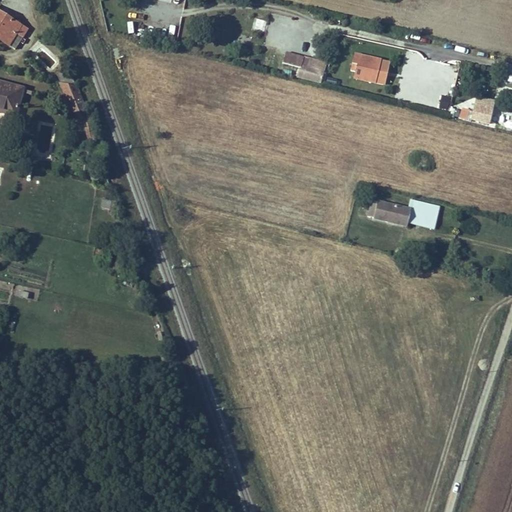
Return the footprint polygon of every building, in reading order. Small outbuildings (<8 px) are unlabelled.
[(0,33),(0,34),(0,37),(16,48),(26,33),(18,28),(21,24),(0,10),(0,33)] [(265,20),(257,17),(253,29),(262,32),(265,20)] [(156,20),(155,26),(168,28),(169,22),(156,20)] [(18,28),(26,33),(29,29),(21,24),(18,28)] [(270,43),(269,49),(281,51),(282,45),(270,43)] [(318,63),(319,60),(305,56),(304,57),(286,52),(283,63),(299,68),(297,77),(321,83),(326,65),(318,63)] [(376,83),(382,58),(355,52),(351,69),(356,70),(354,78),(376,83)] [(326,65),(328,58),(320,55),(319,60),(318,63),(326,65)] [(0,110),(17,115),(24,86),(0,79),(0,110)] [(81,113),(70,83),(56,79),(69,117),(81,113)] [(475,103),(471,118),(489,123),(493,108),(475,103)] [(470,109),(463,107),(460,117),(467,119),(470,109)] [(499,125),(511,128),(511,127),(511,120),(501,118),(499,125)] [(305,201),(298,198),(295,209),(302,211),(305,201)] [(409,207),(378,199),(378,201),(372,199),(368,215),(374,217),(373,219),(407,227),(408,223),(435,229),(440,206),(411,199),(409,207)]
